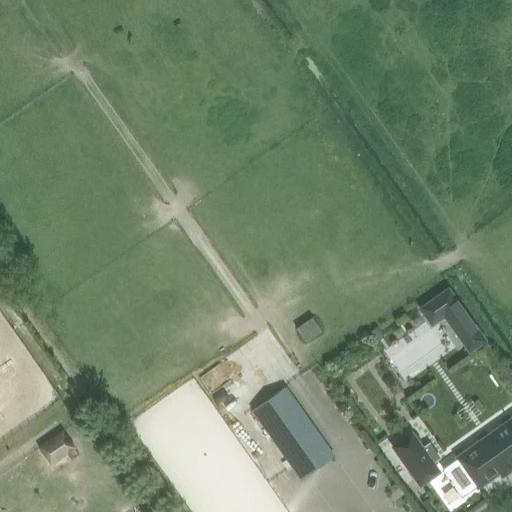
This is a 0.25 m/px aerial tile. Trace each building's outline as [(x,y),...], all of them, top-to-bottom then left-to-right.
[(447,290),(430,302),(435,309),(442,317),(443,319),(470,354),(486,341),(447,290)] [(253,409),(294,467),(324,446),(283,388),(253,409)] [(511,419),(457,458),(477,487),(499,472),(499,473),(511,463),(511,419)] [(174,420),(161,430),(171,443),(184,433),(174,420)] [(39,448),(47,459),(70,443),(62,432),(39,448)] [(393,447),(420,485),(438,472),(411,435),(393,447)]
